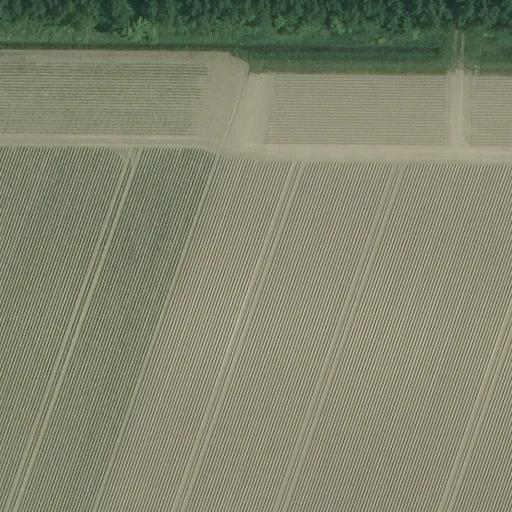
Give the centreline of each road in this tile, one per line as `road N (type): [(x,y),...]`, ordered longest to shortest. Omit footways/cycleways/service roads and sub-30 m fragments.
road 1 (track): [(0,22),(511,28)]
road 2 (track): [(228,66),(511,69)]
